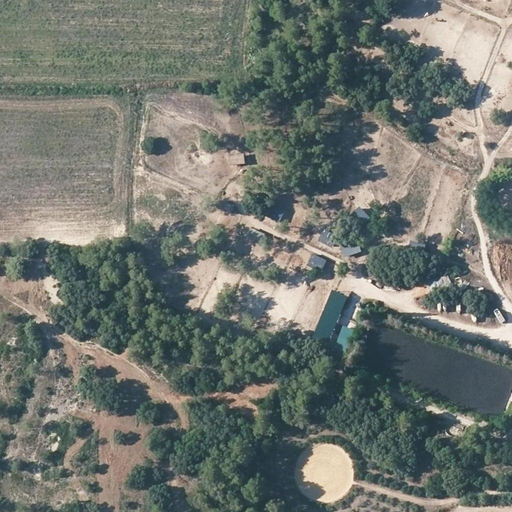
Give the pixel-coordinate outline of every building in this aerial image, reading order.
[(228,158),(229,168),(245,166),(244,156),(228,158)] [(361,225),(358,234),(365,237),(368,228),(361,225)] [(250,228),(248,235),(261,240),(264,233),(250,228)] [(358,240),(345,243),(347,252),(360,249),(358,240)] [(312,255),(310,261),(324,267),(326,261),(312,255)] [(430,293),(451,286),(448,276),(427,283),(430,293)] [(347,295),(331,289),(312,340),(328,346),(347,295)]
